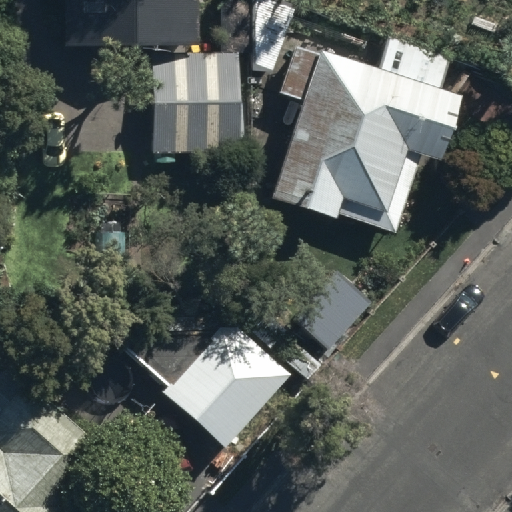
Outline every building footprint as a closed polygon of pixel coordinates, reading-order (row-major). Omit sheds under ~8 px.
[(185,0),(59,0),(60,70),(186,69),(185,0)] [(363,86),(266,56),(250,107),(288,119),(259,213),(325,234),(331,216),(374,230),(393,168),(429,179),(449,112),(432,107),(439,85),(370,64),(363,86)] [(327,277),(287,323),(324,355),(364,308),(327,277)] [(215,323),(155,396),(222,452),(282,379),(215,323)] [(0,511),(81,511),(106,485),(0,388),(0,511)]
